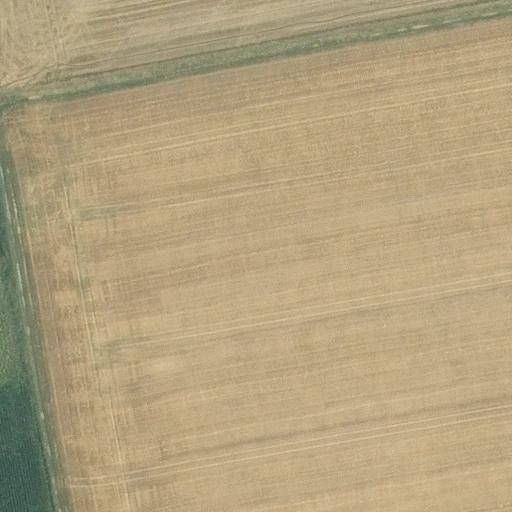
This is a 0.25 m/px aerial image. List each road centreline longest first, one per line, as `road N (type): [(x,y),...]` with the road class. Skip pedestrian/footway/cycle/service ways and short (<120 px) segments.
road 1 (track): [(511,7),(0,102)]
road 2 (track): [(0,135),(68,511)]
